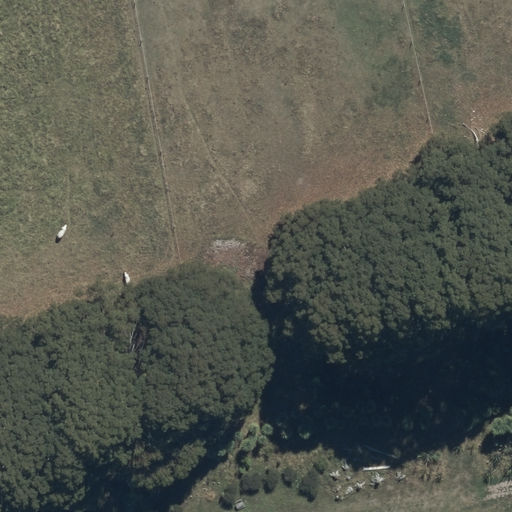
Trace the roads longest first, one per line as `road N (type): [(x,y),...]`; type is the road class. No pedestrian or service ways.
road 1 (track): [(0,483),(182,438),(259,403),(325,355),(511,284)]
road 2 (track): [(511,483),(293,511)]
